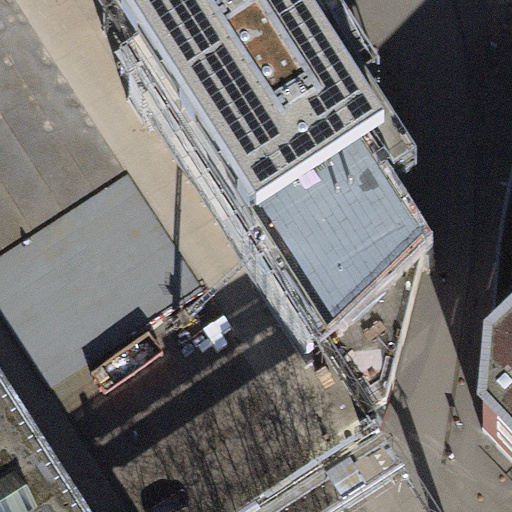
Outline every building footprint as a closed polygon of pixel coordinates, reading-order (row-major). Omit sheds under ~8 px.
[(100,0),(157,88),(267,18),(277,12),(295,0),(299,0),(314,23),(331,12),(323,0),(100,0)] [(316,74),(307,79),(313,90),(323,84),(328,93),(319,99),(325,109),(335,102),(384,180),(375,186),(381,197),(391,191),(394,196),(418,181),(366,98),(380,89),(331,12),(314,23),(299,0),(295,0),(277,12),(316,74)] [(388,416),(424,266),(267,18),(157,88),(374,424),(388,416)] [(511,462),(511,198),(507,218),(496,300),(490,357),(483,432),(511,462)] [(67,511),(0,407),(0,511),(67,511)]
